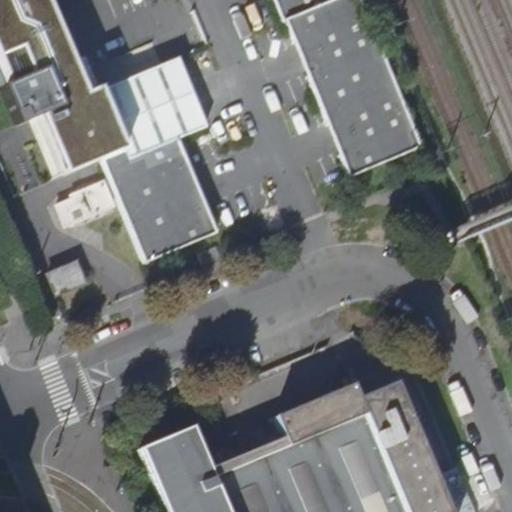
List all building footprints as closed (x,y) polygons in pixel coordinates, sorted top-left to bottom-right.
[(98,159),(121,150),(95,88),(94,85),(81,91),(68,59),(76,56),(53,0),(0,0),(0,94),(14,127),(24,123),(36,117),(62,175),(98,159)] [(349,176),(416,146),(359,0),(273,0),(282,21),(285,20),(349,176)] [(81,91),(94,85),(95,85),(82,53),(76,56),(68,59),(81,91)] [(98,159),(142,264),(215,233),(175,139),(205,126),(184,78),(187,77),(177,54),(95,88),(121,150),(98,159)] [(36,117),(24,123),(50,181),(62,175),(36,117)] [(54,205),(62,225),(110,205),(101,182),(69,195),(71,199),(54,205)] [(214,246),(197,253),(201,263),(219,256),(214,246)] [(73,264),(45,276),(53,295),(81,283),(73,264)] [(286,445),(210,478),(206,469),(188,428),(138,450),(164,511),(475,511),(456,466),(434,476),(395,381),(357,397),(351,382),(273,416),(282,437),(286,445)] [(210,478),(286,445),(282,437),(206,469),(210,478)]
